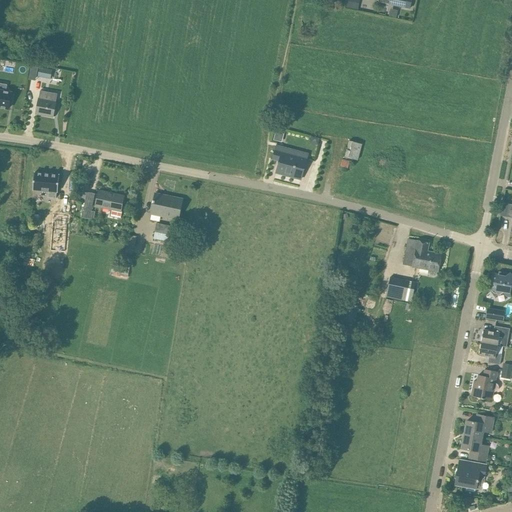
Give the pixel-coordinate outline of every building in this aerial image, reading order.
[(359,0),(347,0),(346,8),(358,10),(359,0)] [(378,0),(379,2),(389,4),(410,8),(411,0),(378,0)] [(40,67),(38,76),(50,78),(52,69),(40,67)] [(0,90),(0,107),(8,109),(11,93),(0,90)] [(39,98),(36,114),(53,118),(56,102),(39,98)] [(278,129),(275,139),(283,141),(286,131),(278,129)] [(321,137),(313,135),(311,142),(319,144),(321,137)] [(361,160),(364,143),(350,140),(347,157),(361,160)] [(279,161),(276,172),(301,179),(306,158),(282,152),(283,147),(275,145),(272,159),(279,161)] [(37,169),(34,187),(34,185),(59,189),(62,172),(37,169)] [(402,196),(444,203),(446,189),(404,182),(402,196)] [(124,196),(99,190),(96,207),(111,210),(110,216),(120,218),(121,212),(120,212),(124,196)] [(95,212),(91,211),(95,193),(87,192),(81,217),(93,220),(95,212)] [(156,193),(151,214),(178,220),(182,199),(156,193)] [(61,249),(67,250),(70,219),(60,218),(58,233),(63,233),(61,249)] [(176,227),(156,223),(155,232),(174,236),(176,227)] [(128,233),(125,249),(133,251),(136,235),(128,233)] [(429,243),(408,239),(403,265),(412,267),(429,270),(428,274),(430,276),(433,277),(436,275),(437,271),(438,272),(442,254),(428,252),(429,243)] [(130,264),(113,261),(111,271),(128,275),(130,264)] [(511,275),(511,274),(507,276),(505,272),(499,271),(498,274),(492,273),(490,289),(495,297),(499,295),(504,292),(505,292),(506,296),(511,297),(511,291),(511,292),(511,287),(511,275)] [(348,272),(345,286),(355,288),(358,274),(348,272)] [(411,301),(415,280),(390,275),(386,296),(411,301)] [(337,326),(336,336),(353,339),(354,330),(352,329),(357,304),(342,302),(337,326)] [(503,322),(505,311),(487,308),(485,319),(503,322)] [(483,329),(480,343),(497,346),(498,337),(505,338),(507,328),(494,325),(493,331),(483,329)] [(495,353),(497,346),(480,343),(478,354),(489,356),(487,362),(499,364),(501,354),(495,353)] [(511,372),(511,369),(511,364),(504,363),(502,370),(511,372)] [(473,396),(492,400),(494,392),(497,391),(498,389),(499,387),(498,385),(496,383),(498,372),(484,369),(483,376),(477,375),(476,381),(473,380),(472,388),(474,388),(473,396)] [(464,435),(482,438),(483,432),(491,433),(494,418),(476,414),(475,422),(467,421),(464,435)] [(481,445),(482,438),(464,435),(462,449),(474,451),(473,459),(486,461),(489,446),(481,445)] [(459,466),(455,485),(476,489),(479,473),(485,474),(487,465),(469,461),(467,468),(459,466)]
